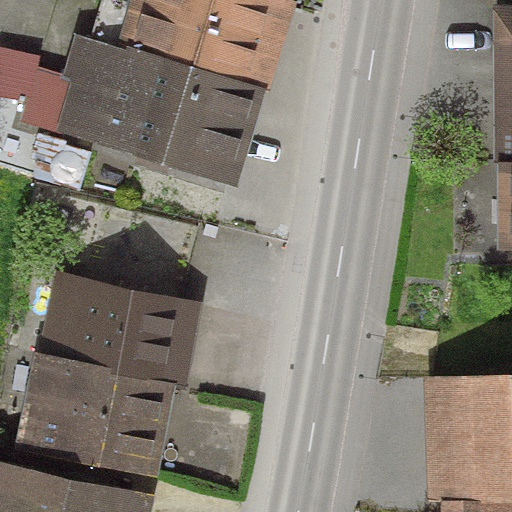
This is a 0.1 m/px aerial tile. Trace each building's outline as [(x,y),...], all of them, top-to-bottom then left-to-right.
[(293,0),(129,0),(117,45),(266,89),(270,91),(298,1),(293,0)] [(511,7),(495,7),(493,162),(498,162),(497,248),(511,248),(511,7)] [(266,89),(117,45),(75,33),(64,73),(62,77),(71,81),(56,131),(238,187),(266,89)] [(28,95),(22,121),(56,131),(71,81),(62,77),(64,73),(39,65),(40,55),(0,46),(0,96),(19,100),(21,94),(28,95)] [(53,268),(16,447),(157,476),(176,387),(185,389),(204,300),(53,268)] [(511,371),(425,374),(429,503),(442,503),(511,500),(511,371)] [(0,511),(151,511),(156,494),(0,459),(0,511)] [(511,511),(511,500),(442,503),(441,511),(511,511)]
